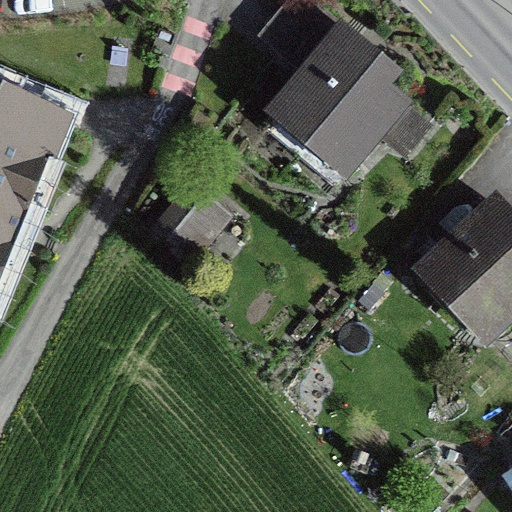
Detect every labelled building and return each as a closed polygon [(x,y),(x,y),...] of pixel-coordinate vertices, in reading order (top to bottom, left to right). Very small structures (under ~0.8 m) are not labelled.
[(305,13),(288,0),(269,0),(242,35),(269,57),(305,13)] [(341,168),(396,104),(397,65),(339,19),(267,107),(341,168)] [(0,272),(67,117),(0,88),(0,272)] [(173,179),(139,219),(176,250),(210,209),(173,179)] [(478,334),(511,300),(511,219),(486,192),(411,264),(478,334)]
